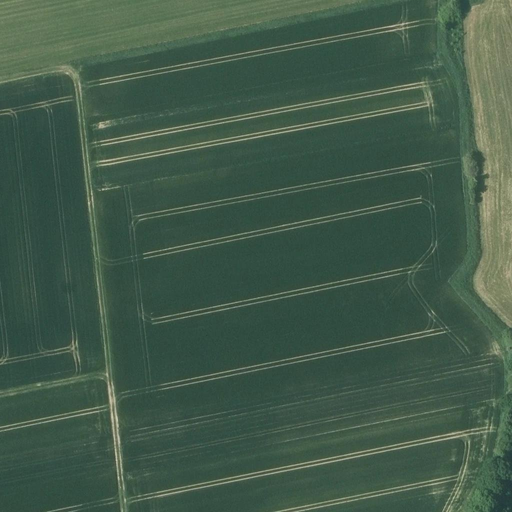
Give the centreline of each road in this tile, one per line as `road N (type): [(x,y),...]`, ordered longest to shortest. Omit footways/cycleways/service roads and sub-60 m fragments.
road 1 (track): [(410,0),(76,66)]
road 2 (track): [(109,377),(76,66)]
road 3 (track): [(109,377),(123,511)]
